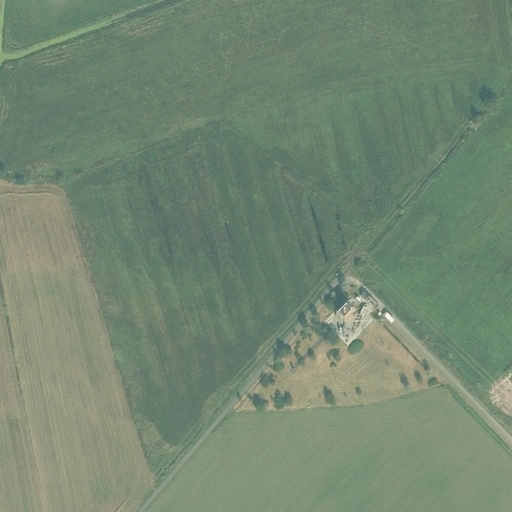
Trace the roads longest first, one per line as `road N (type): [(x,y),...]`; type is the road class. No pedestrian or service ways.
road 1 (unclassified): [(139,511),(345,277),(511,439)]
road 2 (track): [(345,277),(511,80)]
